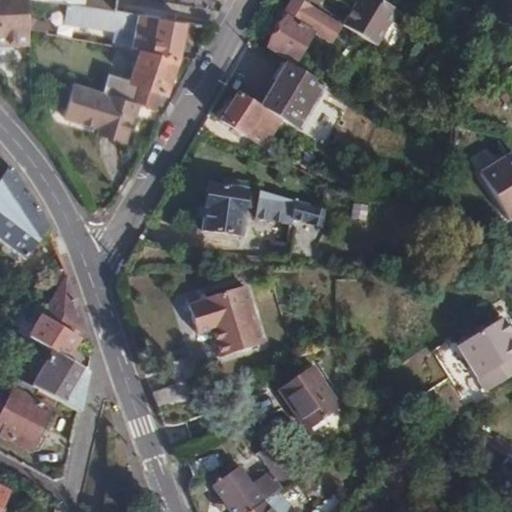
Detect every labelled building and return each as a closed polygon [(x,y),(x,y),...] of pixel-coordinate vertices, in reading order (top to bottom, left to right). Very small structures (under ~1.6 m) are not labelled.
[(0,0),(0,39),(30,39),(30,25),(28,0),(0,0)] [(50,30),(48,0),(28,0),(30,25),(50,30)] [(117,6),(75,0),(70,0),(69,12),(99,17),(101,12),(116,14),(117,6)] [(312,8),(297,0),(292,0),(282,17),(286,19),(269,48),(296,65),(303,54),(309,57),(312,51),(306,48),(315,35),(302,26),(312,8)] [(384,0),(358,0),(344,26),(380,48),(401,8),(384,0)] [(140,46),(177,53),(184,15),(136,10),(132,45),(140,46)] [(110,71),(103,88),(134,97),(153,103),(158,86),(165,87),(177,53),(140,46),(131,78),(110,71)] [(286,67),(260,109),(297,131),(306,137),(331,92),(286,67)] [(103,88),(71,77),(62,111),(97,121),(95,129),(122,137),(134,97),(103,88)] [(287,147),(297,131),(260,109),(239,96),(220,127),(242,140),(244,138),(253,144),(261,131),(287,147)] [(511,153),(480,174),(509,221),(511,219),(511,153)] [(25,188),(9,164),(0,175),(0,239),(23,257),(46,227),(33,201),(25,188)] [(227,192),(206,188),(201,231),(240,236),(246,195),(242,194),(243,187),(227,184),(227,192)] [(331,213),(261,191),(258,217),(300,225),(302,222),(324,228),(331,213)] [(294,245),(270,241),(268,256),(288,259),(294,245)] [(58,284),(41,314),(81,340),(86,332),(59,263),(52,270),(58,284)] [(215,336),(223,362),(265,346),(245,291),(203,305),(204,307),(190,311),(200,341),(215,336)] [(28,337),(52,351),(70,361),(81,340),(41,314),(28,337)] [(457,348),(486,394),(511,377),(511,335),(502,320),(457,348)] [(52,351),(31,386),(56,400),(78,413),(81,395),(87,371),(70,361),(52,351)] [(176,384),(153,392),(162,416),(192,403),(181,381),(204,373),(196,352),(169,362),(176,384)] [(31,386),(0,368),(0,384),(13,392),(6,405),(0,401),(0,413),(3,415),(0,419),(0,435),(28,451),(56,400),(31,386)] [(342,406),(310,368),(282,391),(314,429),(342,406)] [(250,511),(278,493),(297,480),(273,445),(260,453),(273,472),(253,486),(239,467),(212,486),(221,499),(215,504),(220,511),(227,508),(229,511),(250,511)] [(429,475),(404,449),(392,460),(377,473),(402,500),(429,475)] [(220,467),(215,453),(189,461),(194,475),(220,467)] [(0,511),(9,495),(0,490),(0,511)] [(250,511),(294,511),(278,493),(250,511)] [(320,511),(333,511),(343,504),(333,493),(317,507),(320,511)]
